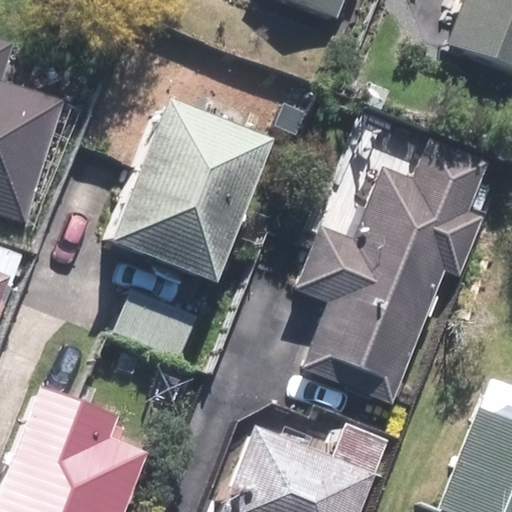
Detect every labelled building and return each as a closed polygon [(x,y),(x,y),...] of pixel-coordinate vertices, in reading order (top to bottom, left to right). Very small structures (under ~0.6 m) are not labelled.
[(138,0),(132,14),(149,21),(158,0),(138,0)] [(281,0),(328,18),(335,0),(281,0)] [(511,0),(455,0),(438,45),(511,74),(511,0)] [(0,217),(18,223),(53,104),(0,88),(0,55),(3,47),(0,46),(0,217)] [(97,248),(201,289),(257,146),(153,106),(97,248)] [(335,402),(363,413),(368,399),(384,407),(438,273),(450,279),(473,224),(457,217),(476,170),(417,147),(402,182),(374,172),(344,247),(312,233),(289,293),(322,307),(296,372),(340,389),(335,402)] [(104,333),(169,362),(187,321),(123,292),(104,333)] [(0,470),(0,511),(114,511),(135,456),(94,441),(101,418),(29,392),(0,470)] [(511,511),(511,429),(470,413),(431,511),(511,511)] [(350,511),(375,445),(334,430),(323,461),(243,431),(212,511),(350,511)]
